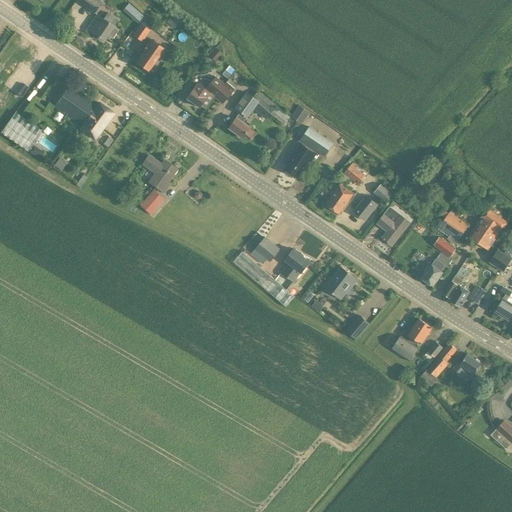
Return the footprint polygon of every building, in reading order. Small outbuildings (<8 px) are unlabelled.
[(80,0),(78,3),(94,14),(102,2),(100,1),(98,0),(80,0)] [(142,22),(147,14),(129,3),(124,11),(142,22)] [(157,6),(144,22),(151,28),(158,21),(168,29),(175,21),(157,6)] [(107,13),(103,19),(96,15),(86,30),(103,41),(106,36),(111,40),(118,31),(113,27),(117,21),(107,13)] [(132,36),(141,42),(148,31),(140,25),(132,36)] [(148,71),(161,53),(167,57),(174,49),(160,39),(156,44),(150,40),(143,49),(144,51),(135,63),(148,71)] [(216,62),(223,54),(220,42),(215,48),(214,47),(207,55),(216,62)] [(37,81),(45,68),(41,65),(32,78),(37,81)] [(230,78),(235,68),(229,65),(224,75),(230,78)] [(232,92),(215,78),(215,77),(204,90),(221,104),(232,92)] [(200,106),(205,109),(213,97),(201,89),(202,87),(196,83),(192,89),(185,98),(199,107),(200,106)] [(84,109),(90,100),(70,85),(54,107),(81,126),(79,128),(94,139),(105,125),(84,109)] [(258,101),(256,103),(284,125),(290,117),(257,90),(252,97),(258,101)] [(233,135),(238,138),(240,137),(241,138),(244,133),(250,137),(255,132),(248,127),(252,122),(246,118),(256,103),(258,101),(252,97),(245,92),(234,109),(239,112),(235,118),(234,118),(227,128),(234,132),(233,135)] [(97,105),(90,100),(84,109),(105,125),(112,114),(98,103),(97,105)] [(303,123),(309,110),(298,105),(292,118),(303,123)] [(30,150),(44,129),(16,111),(2,131),(30,150)] [(285,169),(297,178),(306,165),(310,167),(320,153),(325,156),(334,144),(309,127),(286,161),(289,163),(285,169)] [(148,182),(163,192),(169,184),(167,182),(176,169),(164,161),(161,164),(147,154),(140,165),(146,170),(147,168),(154,173),(148,182)] [(60,172),(68,164),(62,158),(54,166),(60,172)] [(352,165),(345,173),(358,184),(365,176),(352,165)] [(325,204),(339,214),(353,193),(339,184),(325,204)] [(392,194),(381,185),(374,193),(386,202),(392,194)] [(153,190),(140,205),(150,215),(163,200),(153,190)] [(378,205),(366,196),(353,212),(365,221),(378,205)] [(382,238),(392,245),(409,223),(390,208),(378,224),(387,231),(382,238)] [(469,237),(488,250),(507,222),(487,208),(482,217),(469,237)] [(440,227),(459,240),(469,226),(449,213),(440,227)] [(255,250),(251,255),(263,265),(267,260),(270,262),(280,250),(265,237),(255,250)] [(439,237),(434,245),(450,257),(455,249),(439,237)] [(490,262),(504,271),(511,259),(498,249),(490,262)] [(301,273),(310,262),(294,250),(286,260),(287,261),(283,266),(285,268),(281,272),(293,282),(300,273),(301,273)] [(234,262),(286,307),(294,297),(242,252),(234,262)] [(441,273),(446,266),(436,260),(432,265),(429,264),(425,270),(426,271),(421,278),(433,286),(442,273),(441,273)] [(331,279),(330,278),(323,287),(333,295),(334,294),(341,299),(346,292),(345,292),(350,286),(352,288),(357,281),(349,274),(340,267),(333,277),(331,279)] [(450,300),(460,306),(470,292),(464,288),(466,286),(461,283),(468,272),(462,267),(456,276),(455,276),(443,294),(451,299),(450,300)] [(487,292),(476,286),(468,299),(478,306),(487,292)] [(495,310),(509,320),(511,315),(511,304),(506,301),(511,293),(503,287),(499,294),(504,297),(495,310)] [(347,331),(356,339),(369,324),(360,316),(347,331)] [(426,339),(425,338),(432,328),(418,319),(416,321),(416,322),(407,336),(408,336),(405,340),(401,337),(392,349),(409,362),(418,348),(420,344),(421,345),(422,342),(423,343),(426,339)] [(428,352),(435,358),(444,349),(436,342),(428,352)] [(444,349),(435,358),(426,368),(427,369),(420,377),(431,386),(438,379),(437,378),(449,364),(447,362),(457,351),(449,344),(444,349)] [(457,376),(467,383),(480,363),(467,355),(460,364),(458,363),(453,370),(458,374),(457,376)] [(511,442),(511,441),(511,427),(504,420),(497,428),(511,442)]
